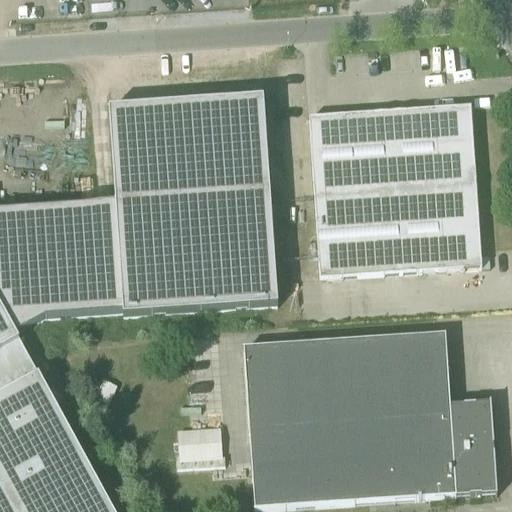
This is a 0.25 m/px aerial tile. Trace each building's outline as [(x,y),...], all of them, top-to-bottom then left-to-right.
[(0,403),(39,383),(17,343),(45,327),(123,322),(277,312),(263,104),(109,115),(115,209),(0,216),(0,403)] [(470,112),(309,123),(320,285),(481,274),(470,112)] [(254,511),(304,511),(496,499),(496,500),(497,500),(491,407),(489,407),(489,408),(450,411),(445,340),(244,354),(254,511)] [(108,511),(39,383),(0,403),(0,511),(108,511)] [(218,465),(217,433),(172,434),(172,466),(218,465)]
